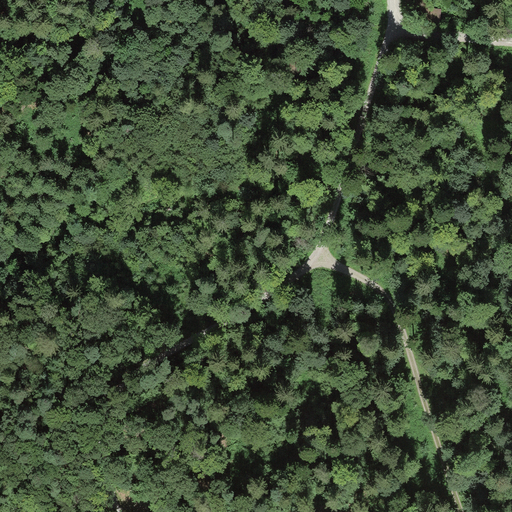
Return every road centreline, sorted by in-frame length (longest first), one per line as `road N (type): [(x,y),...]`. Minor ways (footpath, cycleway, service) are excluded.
road 1 (track): [(395,0),(359,136),(316,252),(262,300),(171,348),(118,389),(101,421),(117,511)]
road 2 (track): [(460,511),(390,300),(316,252)]
road 3 (track): [(388,0),(390,30),(511,43)]
